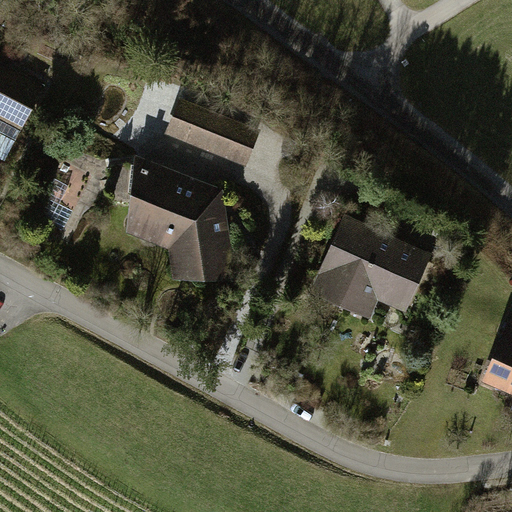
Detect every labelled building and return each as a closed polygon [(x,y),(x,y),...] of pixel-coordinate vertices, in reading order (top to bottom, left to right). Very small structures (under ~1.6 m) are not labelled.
[(37,86),(0,68),(0,122),(17,130),(37,86)] [(252,129),(168,98),(154,135),(238,167),(252,129)] [(213,190),(124,157),(120,231),(162,248),(168,280),(229,274),(213,190)] [(424,249),(335,217),(306,295),(366,316),(370,305),(400,315),(424,249)] [(511,323),(499,318),(472,382),(511,398),(511,323)]
